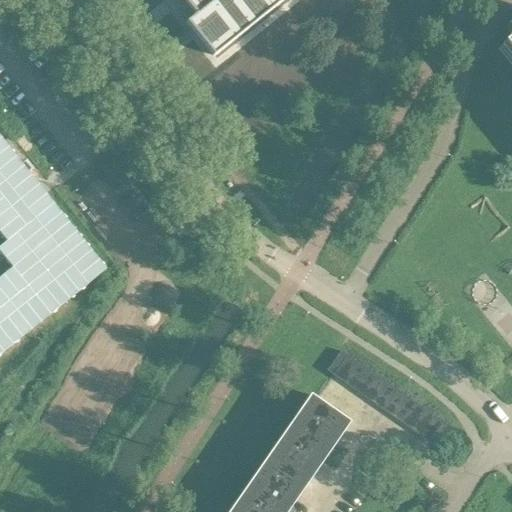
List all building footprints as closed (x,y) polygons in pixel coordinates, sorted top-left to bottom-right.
[(183,0),(195,15),(186,22),(213,57),(283,0),(183,0)] [(511,21),(505,27),(511,36),(502,44),(498,48),(511,65),(511,21)] [(42,156),(54,146),(47,136),(34,146),(42,156)] [(341,351),(331,365),(327,371),(432,444),(445,424),(341,351)] [(310,395),(228,511),(286,511),(349,423),(310,395)]
